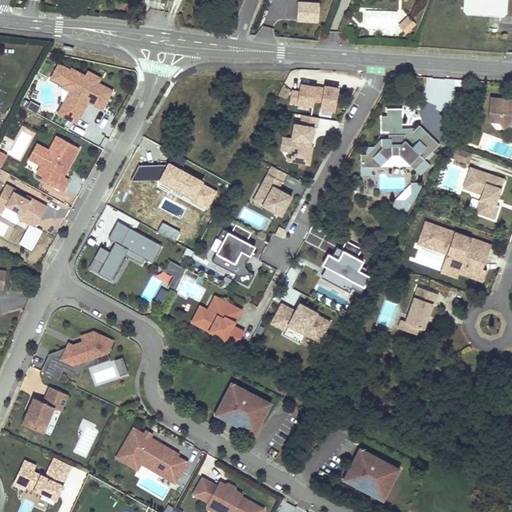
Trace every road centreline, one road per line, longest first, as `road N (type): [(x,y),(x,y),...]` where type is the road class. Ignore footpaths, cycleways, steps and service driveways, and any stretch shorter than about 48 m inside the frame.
road 1 (residential): [(50,277),(146,330),(155,399),(168,411),(343,511)]
road 2 (residential): [(50,277),(144,106),(165,40)]
road 3 (residential): [(276,253),(294,241),(372,91),(377,59)]
road 4 (tertiary): [(165,40),(0,20)]
road 5 (tertiary): [(377,59),(235,49)]
road 6 (tertiary): [(511,68),(377,59)]
road 7 (residential): [(0,390),(50,277)]
